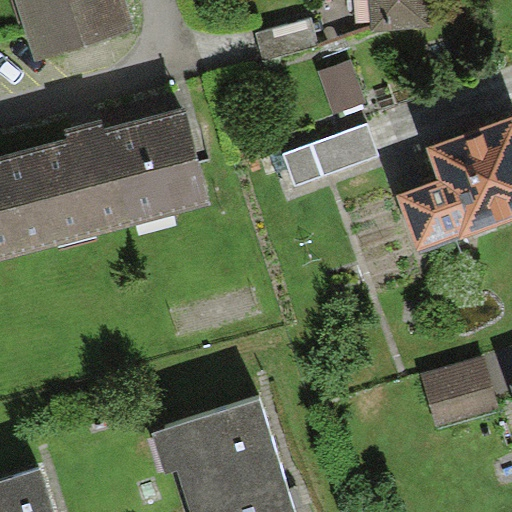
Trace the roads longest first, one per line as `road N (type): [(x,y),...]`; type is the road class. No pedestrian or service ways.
road 1 (residential): [(145,0),(154,46),(137,83),(0,120)]
road 2 (unknown): [(398,123),(511,76)]
